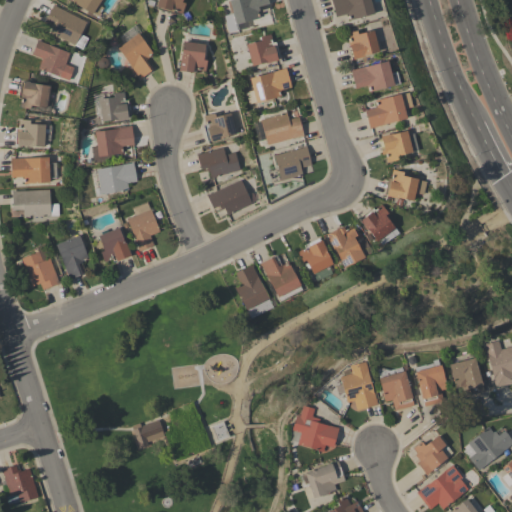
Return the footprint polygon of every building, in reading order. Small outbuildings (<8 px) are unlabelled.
[(99,0),(97,4),(103,8),(97,16),(92,13),(91,14),(69,0),(99,0)] [(156,9),(157,6),(155,6),(156,0),(181,0),(181,2),(184,3),(182,13),(173,10),(172,13),(156,9)] [(224,16),(231,15),(228,0),(266,0),(268,4),(258,6),(259,10),(257,11),(259,18),(246,21),(248,27),(228,32),(224,16)] [(368,0),(372,14),(348,21),(346,14),(334,17),(329,0),(368,0)] [(53,4),(55,5),(55,6),(86,22),(74,45),(53,35),(49,34),(53,27),(51,26),(53,22),(45,18),(53,4)] [(123,43),(118,36),(134,24),(134,25),(135,25),(146,41),(144,43),(152,54),(147,58),(148,59),(145,61),(151,69),(138,79),(137,77),(137,76),(116,48),(123,43)] [(363,55),(364,56),(352,59),(351,58),(349,58),(345,43),(347,42),(345,33),(356,30),(356,34),(363,32),(361,26),(369,24),(370,30),(372,30),(378,51),(363,55)] [(245,44),(260,40),(259,37),(270,34),(272,42),(274,42),(279,58),(276,58),(277,60),(265,63),(265,62),(251,66),(245,44)] [(64,64),(73,67),(68,81),(37,69),(41,58),(31,54),(36,39),(41,41),(40,42),(69,53),(64,64)] [(204,44),(202,60),(206,60),(204,71),(195,70),(195,73),(178,71),(182,41),(204,44)] [(392,86),(367,92),(366,86),(354,89),(349,69),(351,69),(352,70),(386,61),(392,86)] [(255,102),(248,104),(245,92),(252,90),(248,78),(283,69),(283,68),(285,67),(290,87),(279,90),(280,96),(255,103),(255,102)] [(45,108),(30,105),(29,109),(19,107),(20,99),(17,98),(20,81),(23,82),(23,80),(28,81),(28,82),(34,83),(33,84),(49,86),(45,108)] [(97,99),(112,97),(112,93),(123,92),(124,100),(127,100),(129,116),(127,117),(127,119),(114,121),(114,119),(100,121),(97,99)] [(411,107),(402,109),(405,119),(368,128),(363,110),(376,107),(374,101),(407,92),(411,107)] [(235,134),(222,138),(222,139),(209,142),(209,140),(206,141),(202,125),(204,125),(202,116),(213,113),(214,116),(229,112),(235,134)] [(282,113),(285,112),(287,119),(298,117),(303,136),(301,137),(301,136),(266,145),(260,120),(282,113)] [(43,147),(21,146),(21,147),(16,146),(17,144),(14,144),(15,128),(18,128),(18,119),(29,120),(29,124),(44,124),(43,147)] [(133,144),(121,146),(122,153),(110,155),(111,160),(93,163),(90,146),(95,146),(93,132),(95,131),(94,130),(124,125),(124,126),(130,125),(133,144)] [(417,150),(396,156),(397,160),(386,163),(384,154),(381,155),(377,138),(379,137),(379,136),(391,133),(391,134),(405,131),(406,135),(412,133),(417,150)] [(303,147),(303,146),(306,146),(311,165),(300,168),(302,176),(298,177),(298,176),(280,181),(273,155),(303,147)] [(213,177),(213,178),(210,179),(208,171),(207,171),(206,167),(199,169),(195,153),(198,153),(198,154),(222,147),(224,155),(234,152),(239,170),(213,177)] [(48,163),(55,162),(56,177),(48,178),(49,182),(23,184),(23,177),(10,177),(9,157),(12,157),(12,159),(47,157),(48,163)] [(96,169),(122,165),(121,164),(130,163),(130,162),(133,161),(136,181),(126,183),(127,190),(99,194),(96,169)] [(422,194),(414,192),(411,201),(397,197),(397,199),(385,196),(386,194),(382,193),(387,177),(389,178),(392,169),(402,172),(401,175),(410,178),(411,175),(416,176),(416,179),(425,181),(422,194)] [(251,203),(229,213),(229,214),(227,215),(223,208),(220,209),(218,205),(211,208),(205,195),(207,193),(208,194),(240,180),(251,203)] [(58,215),(25,217),(25,218),(23,218),(22,209),(12,210),(11,190),(13,190),(13,192),(48,190),(49,204),(57,203),(58,215)] [(372,207),(373,209),(380,204),(387,213),(383,215),(393,228),(375,242),(359,220),(360,220),(358,218),(372,207)] [(150,209),(159,231),(149,235),(153,245),(138,251),(137,247),(126,219),(150,209)] [(342,268),(325,235),(337,228),(337,229),(342,227),(343,229),(350,225),(356,235),(352,237),(363,257),(342,268)] [(117,228),(123,240),(124,240),(128,252),(127,252),(128,255),(113,262),(111,259),(103,262),(99,252),(103,250),(101,246),(98,247),(96,242),(99,241),(97,236),(117,228)] [(79,235),(87,259),(80,261),(81,263),(77,264),(82,275),(69,280),(55,244),(79,235)] [(312,274),(304,260),(301,262),(296,252),(304,248),(302,245),(317,238),(319,240),(320,240),(325,251),(331,264),(312,274)] [(38,251),(42,261),(49,258),(58,281),(59,283),(42,290),(39,283),(31,286),(20,258),(38,251)] [(277,267),(287,261),(299,285),(276,297),(260,266),(258,264),(272,257),(277,267)] [(251,264),(267,298),(271,296),(275,305),(272,306),(272,307),(249,318),(233,287),(239,284),(234,273),(251,264)] [(494,388),(491,376),(492,376),(486,355),(483,344),(497,340),(500,349),(511,346),(511,349),(511,376),(507,378),(508,384),(494,388)] [(483,391),(477,393),(477,392),(463,396),(460,386),(454,388),(448,364),(474,357),(483,391)] [(424,365),(432,363),(431,360),(436,359),(438,365),(440,364),(446,388),(440,390),(443,401),(423,406),(422,401),(423,401),(423,399),(421,399),(414,372),(415,371),(414,367),(424,365)] [(351,373),(349,365),(365,361),(367,371),(372,390),(373,390),(377,404),(356,410),(353,401),(346,403),(343,394),(340,395),(337,383),(341,383),(339,376),(351,373)] [(401,367),(402,371),(403,370),(411,397),(410,398),(410,401),(411,400),(413,405),(394,411),(391,400),(384,401),(377,378),(379,377),(376,369),(382,368),(389,370),(401,367)] [(299,432),(291,430),(295,416),(299,416),(302,405),(313,408),(311,416),(319,418),(318,423),(337,428),(332,447),(324,445),(322,451),(296,444),(299,432)] [(131,430),(132,430),(131,426),(139,423),(140,426),(158,420),(162,432),(163,436),(146,442),(147,445),(138,448),(131,430)] [(228,436),(217,441),(210,426),(222,421),(228,436)] [(511,443),(478,470),(468,458),(474,452),(466,442),(487,426),(492,432),(494,431),(497,435),(503,431),(511,441),(511,443)] [(416,463),(418,460),(414,455),(416,454),(412,448),(420,442),(423,445),(436,435),(437,436),(439,434),(446,443),(445,444),(448,448),(442,453),(446,457),(438,463),(440,465),(433,471),(432,470),(425,475),(416,463)] [(511,481),(501,468),(511,458),(511,481)] [(344,480),(333,484),(335,490),(312,498),(303,473),(337,461),(344,480)] [(1,472),(0,470),(14,465),(17,472),(28,468),(37,497),(19,503),(16,493),(9,495),(1,472)] [(415,492),(426,483),(427,484),(451,465),(461,477),(459,479),(467,489),(460,494),(441,509),(437,503),(429,509),(415,492)] [(326,511),(338,505),(335,501),(344,496),(349,505),(356,501),(357,503),(354,504),(355,507),(358,505),(362,511),(326,511)] [(475,511),(448,511),(465,499),(475,511)]
